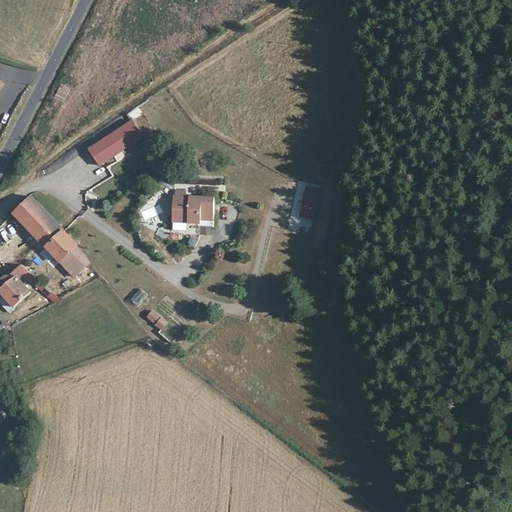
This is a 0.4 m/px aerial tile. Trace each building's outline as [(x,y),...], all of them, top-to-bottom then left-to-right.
[(128,121),(86,150),(96,166),(139,137),(128,121)] [(198,219),(210,218),(210,197),(183,196),(172,196),(171,196),(169,218),(181,218),(185,223),(197,223),(198,219)] [(11,215),(40,247),(58,230),(29,200),(11,215)] [(66,278),(83,264),(58,230),(40,247),(66,278)] [(21,285),(26,279),(15,268),(0,278),(0,298),(7,307),(22,295),(18,288),(21,285)] [(43,307),(49,303),(26,279),(21,285),(43,307)] [(44,294),(55,304),(60,299),(49,288),(44,294)] [(138,306),(148,295),(140,289),(131,300),(138,306)] [(149,312),(144,317),(151,324),(157,319),(149,312)]
